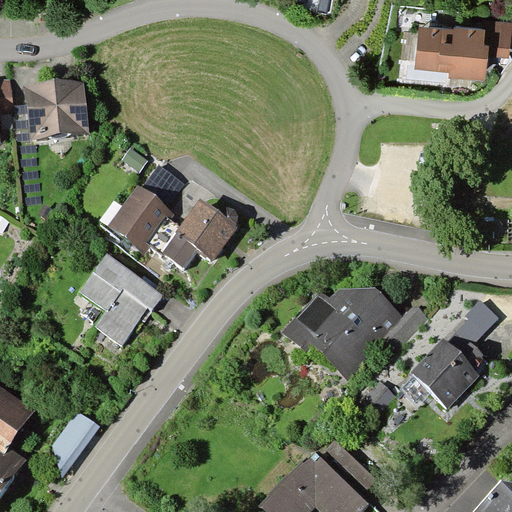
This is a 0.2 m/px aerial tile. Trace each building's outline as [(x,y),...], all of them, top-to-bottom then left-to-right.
[(490,31),(488,55),(511,57),(511,52),(511,22),(491,21),(490,31)] [(490,31),(419,26),(415,69),(448,71),(447,77),(484,81),(488,55),(490,31)] [(0,118),(14,116),(10,78),(0,79),(0,118)] [(82,82),(21,89),(27,141),(88,135),(82,82)] [(148,260),(176,221),(148,201),(120,240),(148,260)] [(217,268),(240,238),(212,217),(190,247),(217,268)] [(163,303),(114,267),(87,303),(112,321),(102,335),(126,353),(163,303)] [(347,377),(405,317),(376,289),(339,290),(326,304),(315,294),(281,330),(299,347),(307,339),(347,377)] [(410,373),(447,408),(480,373),(443,338),(410,373)] [(0,451),(20,470),(37,418),(4,392),(8,387),(0,380),(0,451)] [(380,381),(364,396),(379,413),(396,398),(380,381)] [(61,478),(98,427),(76,411),(51,445),(61,478)] [(0,509),(28,471),(20,470),(0,451),(0,509)] [(316,511),(317,511),(318,511),(366,511),(322,470),(282,511),(316,511)] [(511,511),(511,496),(493,511),(511,511)]
